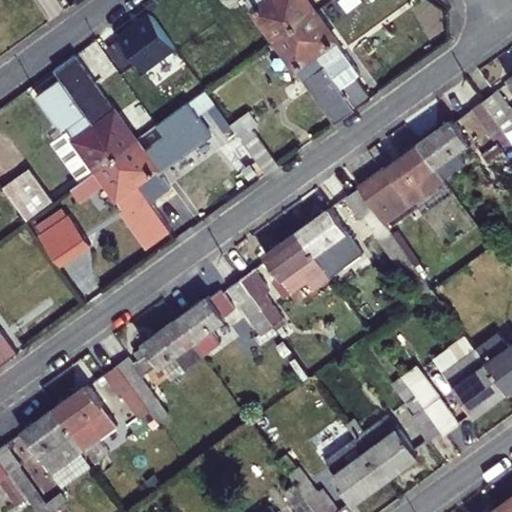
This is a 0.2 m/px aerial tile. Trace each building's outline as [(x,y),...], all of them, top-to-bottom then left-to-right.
[(255,0),(278,31),(299,16),(287,0),(255,0)] [(287,0),(299,16),(318,2),(315,0),(287,0)] [(318,2),(299,16),(341,76),(354,68),(361,63),(318,2)] [(110,34),(135,75),(172,52),(147,11),(110,34)] [(337,115),(358,100),(346,83),(341,76),(299,16),(278,31),(337,115)] [(181,63),(199,88),(211,79),(193,54),(181,63)] [(71,73),(66,67),(41,84),(67,121),(72,117),(102,158),(121,144),(87,95),(82,88),(71,73)] [(354,68),(341,76),(346,83),(359,74),(354,68)] [(74,71),(71,73),(82,88),(85,86),(74,71)] [(359,74),(346,83),(358,100),(371,91),(359,74)] [(94,91),(89,83),(85,86),(82,88),(87,95),(94,91)] [(511,104),(497,84),(487,91),(511,126),(511,104)] [(94,91),(87,95),(121,144),(140,130),(111,89),(99,98),(94,91)] [(511,134),(511,126),(487,91),(475,100),(491,121),(494,120),(502,131),(507,128),(511,134)] [(267,115),(255,99),(235,113),(270,163),(282,155),(258,122),(267,115)] [(477,137),(459,111),(428,134),(452,167),(472,152),(467,144),(477,137)] [(168,170),(140,130),(121,144),(155,191),(163,186),(157,177),(168,170)] [(452,167),(428,134),(366,178),(388,208),(393,215),(455,171),(452,167)] [(121,144),(102,158),(130,197),(125,200),(151,237),(175,220),(161,199),(155,191),(121,144)] [(8,176),(32,208),(57,190),(34,157),(8,176)] [(379,215),(388,208),(366,178),(351,189),(365,209),(371,205),(379,215)] [(169,194),(163,186),(155,191),(161,199),(169,194)] [(169,194),(161,199),(175,220),(177,222),(190,213),(174,190),(169,194)] [(353,216),(338,196),(306,220),(320,240),(353,216)] [(73,203),(43,224),(65,255),(95,233),(73,203)] [(302,252),(320,240),(306,220),(272,243),(297,280),(313,268),(302,252)] [(271,275),(257,254),(243,264),(266,297),(275,290),(267,278),(271,275)] [(274,309),(266,297),(243,264),(229,274),(244,294),(248,291),(256,303),(259,301),(267,313),(274,309)] [(237,299),(226,283),(217,289),(214,285),(182,307),(197,327),(237,299)] [(157,356),(197,327),(182,307),(150,330),(153,335),(145,341),(157,356)] [(20,342),(0,313),(0,353),(1,355),(20,342)] [(511,381),(511,316),(481,338),(511,381)] [(453,424),(467,414),(447,386),(442,389),(426,366),(423,368),(399,333),(391,339),(422,382),(450,420),(453,424)] [(482,403),(511,381),(481,338),(450,359),(482,403)] [(147,363),(132,342),(120,351),(162,409),(170,403),(143,366),(147,363)] [(155,413),(162,409),(120,351),(107,361),(122,381),(125,378),(142,402),(146,400),(155,413)] [(119,405),(94,369),(60,394),(86,429),(119,405)] [(435,431),(450,420),(422,382),(414,388),(424,402),(417,406),(435,431)] [(86,429),(60,394),(30,415),(56,450),(86,429)] [(392,467),(424,444),(404,417),(397,421),(389,408),(363,427),(372,440),(392,467)] [(29,449),(13,428),(0,437),(4,443),(24,470),(34,463),(26,452),(29,449)] [(361,490),(392,467),(372,440),(341,462),(361,490)] [(34,484),(24,470),(4,443),(0,445),(0,460),(23,492),(34,484)] [(330,511),(332,511),(348,500),(334,479),(330,483),(310,456),(306,460),(295,445),(287,451),(289,455),(327,508),(330,511)] [(311,511),(321,511),(327,508),(289,455),(281,460),(301,490),(297,492),(311,511)] [(511,511),(511,506),(505,496),(481,511),(511,511)] [(276,511),(268,501),(253,511),(289,511),(284,505),(276,511)]
